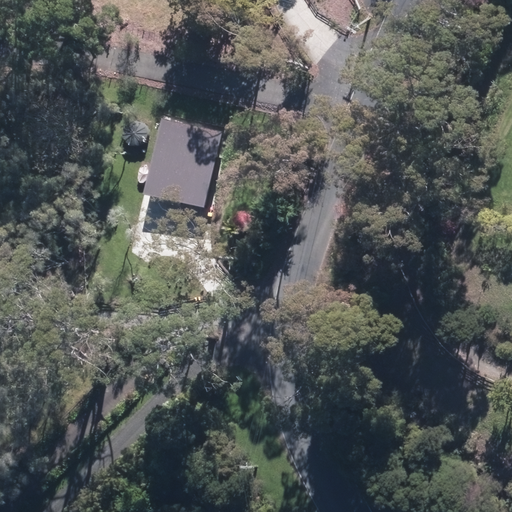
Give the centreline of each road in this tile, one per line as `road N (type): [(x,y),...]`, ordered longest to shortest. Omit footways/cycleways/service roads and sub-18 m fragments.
road 1 (residential): [(409,0),(296,309),(293,371),(313,437),(350,511)]
road 2 (unknown): [(32,511),(233,316),(296,309)]
